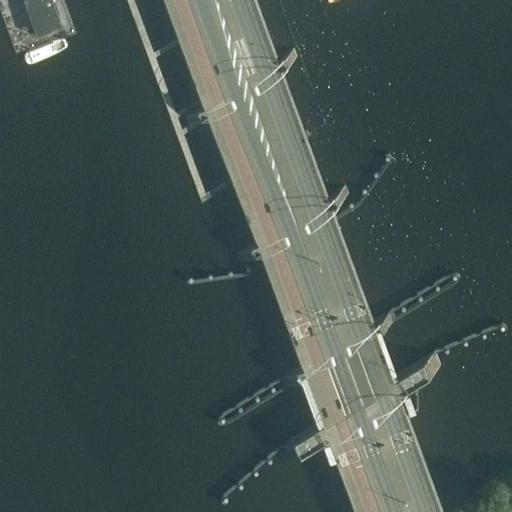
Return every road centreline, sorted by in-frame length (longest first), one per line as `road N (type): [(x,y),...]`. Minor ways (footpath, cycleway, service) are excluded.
road 1 (primary): [(421,511),(234,0)]
road 2 (primary): [(204,0),(391,511)]
